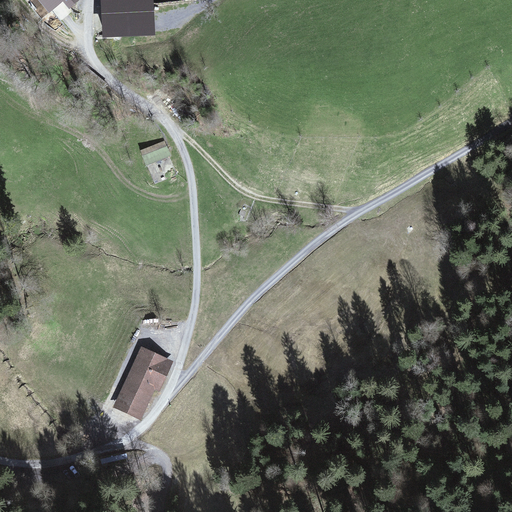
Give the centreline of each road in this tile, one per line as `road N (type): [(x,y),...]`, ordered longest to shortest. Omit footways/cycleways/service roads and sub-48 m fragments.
road 1 (unclassified): [(91,3),(88,36),(97,67),(179,135),(195,214),(197,289),(173,386),(139,431),(54,463),(0,459)]
road 2 (track): [(179,135),(248,196),(360,212)]
